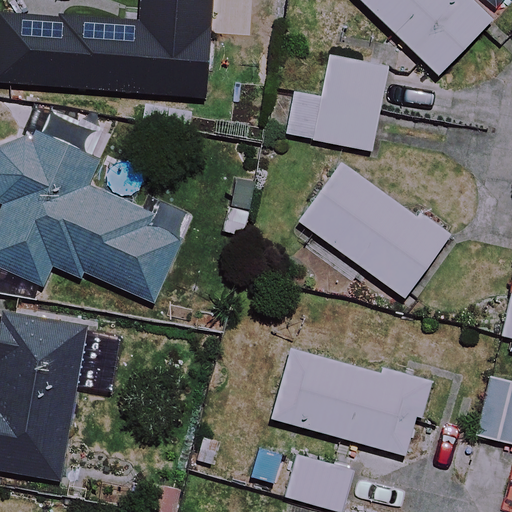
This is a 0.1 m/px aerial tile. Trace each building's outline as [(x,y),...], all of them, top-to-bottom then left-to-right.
[(135,0),(134,18),(0,8),(0,84),(200,98),(206,0),(135,0)] [(488,23),(462,0),(354,0),(438,78),(488,23)] [(384,68),(324,57),(309,141),(369,152),(384,68)] [(189,109),(139,107),(138,129),(188,131),(189,109)] [(93,163),(27,135),(20,152),(7,146),(0,147),(0,272),(39,289),(49,265),(149,306),(176,241),(141,227),(145,217),(82,191),(93,163)] [(446,239),(340,165),(298,226),(403,300),(446,239)] [(511,281),(498,336),(511,339),(511,281)] [(107,333),(2,314),(0,323),(0,472),(57,482),(74,387),(96,391),(107,333)] [(426,385),(290,350),(272,421),(408,456),(426,385)] [(511,383),(487,378),(473,438),(511,446),(511,383)] [(339,511),(350,470),(296,456),(285,499),(334,511),(339,511)]
